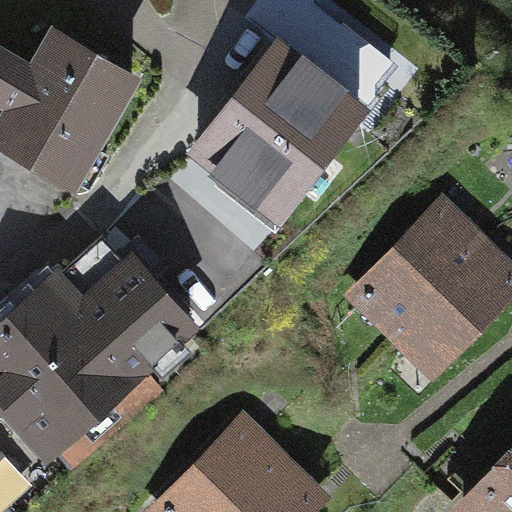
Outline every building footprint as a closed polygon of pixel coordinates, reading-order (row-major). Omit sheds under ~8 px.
[(0,135),(74,176),(130,75),(55,33),(35,69),(0,50),(0,49),(0,101),(14,109),(0,134),(0,135)] [(372,111),(278,37),(185,155),(279,229),(372,111)] [(511,259),(444,194),(345,295),(434,381),(511,301),(511,259)] [(0,327),(0,399),(50,452),(185,325),(99,234),(0,327)] [(244,411),(145,511),(318,511),(333,497),(244,411)] [(0,511),(1,511),(39,477),(0,435),(0,511)] [(511,511),(511,447),(450,511),(511,511)]
